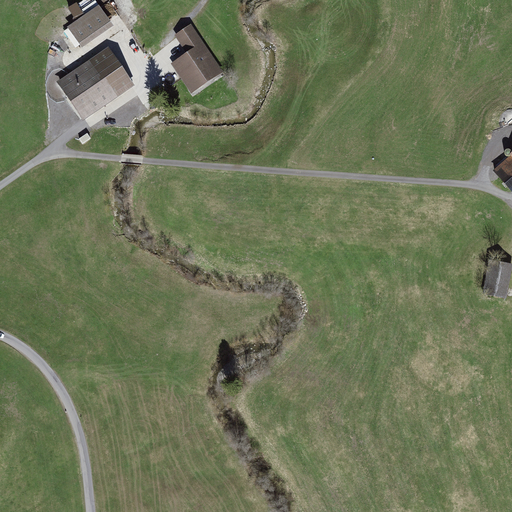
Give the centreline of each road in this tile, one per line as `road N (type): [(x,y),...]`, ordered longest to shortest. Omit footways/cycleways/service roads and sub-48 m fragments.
road 1 (residential): [(0,187),(47,153),(475,182),(511,202)]
road 2 (residential): [(0,334),(49,374),(71,409),(91,511)]
